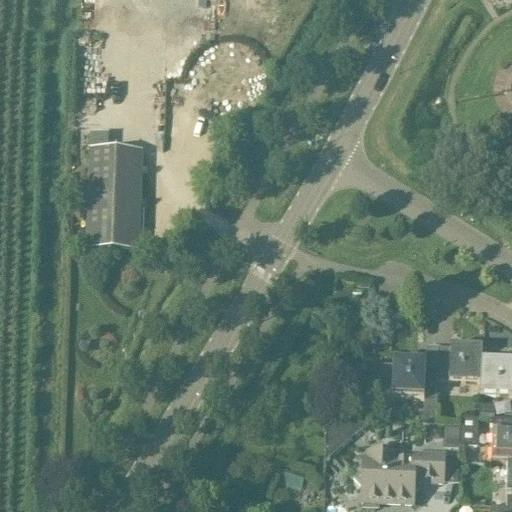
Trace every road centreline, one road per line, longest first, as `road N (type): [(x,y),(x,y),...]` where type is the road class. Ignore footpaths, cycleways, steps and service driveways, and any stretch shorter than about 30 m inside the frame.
road 1 (secondary): [(120,511),(335,159)]
road 2 (residential): [(511,272),(335,159)]
road 3 (secondary): [(335,159),(415,0)]
road 4 (residential): [(511,317),(464,293),(374,276)]
